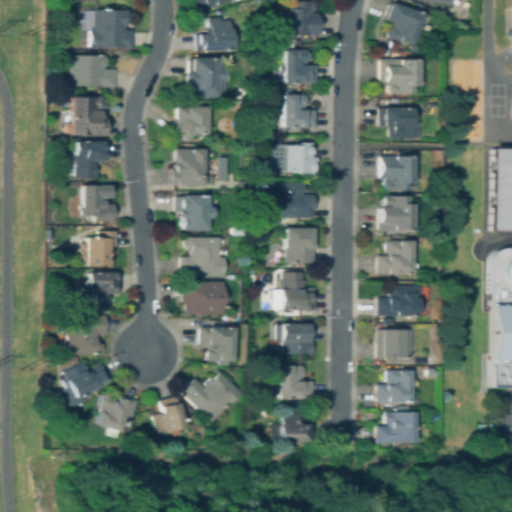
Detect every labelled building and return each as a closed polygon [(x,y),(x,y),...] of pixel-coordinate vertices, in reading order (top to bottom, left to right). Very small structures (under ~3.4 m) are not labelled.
[(223,0),(198,10),(194,0),(223,0)] [(311,3),(311,9),(308,12),(314,12),(314,35),(281,35),(281,23),(280,22),(280,17),(282,16),(281,8),(288,8),(288,1),(309,1),(311,3)] [(418,13),(407,45),(396,41),(394,47),(388,45),(390,39),(385,37),(384,33),(386,27),(389,26),(390,22),(381,19),(387,2),(418,13)] [(121,26),(121,29),(129,29),(129,48),(122,47),(91,47),(91,48),(87,48),(86,28),(93,28),(93,9),(123,9),(126,12),(126,17),(121,21),(121,26)] [(425,18),(419,16),(421,9),(427,12),(425,18)] [(216,17),(216,20),(225,19),(225,28),(227,28),(228,49),(192,50),(191,33),(200,33),(200,28),(203,28),(202,17),(216,17)] [(311,65),(311,83),(279,82),(278,72),(276,69),(275,66),(279,63),(279,49),(301,50),(304,52),(304,59),(302,61),(302,65),(311,65)] [(111,69),(111,87),(98,87),(98,86),(67,85),(67,54),(100,54),(103,58),(103,64),(100,67),(100,69),(111,69)] [(213,57),(213,67),(216,67),(220,70),(219,76),(216,79),(213,79),(213,97),(187,97),(187,83),(184,83),(180,79),(180,75),(184,72),(184,58),(186,58),(186,57),(213,57)] [(413,59),(413,85),(407,85),(407,93),(387,93),(384,90),(384,85),(387,82),(379,81),(376,81),(376,58),(397,58),(413,59)] [(271,82),(262,82),(262,69),(272,69),(271,82)] [(312,109),(311,127),(278,127),(278,94),(301,94),(302,105),(301,109),(312,109)] [(68,96),(92,96),(97,96),(101,99),(100,105),(96,109),(94,109),(94,110),(97,110),(97,118),(101,118),(101,120),(103,120),(103,134),(101,134),(101,135),(84,135),(84,134),(68,134),(68,96)] [(202,106),(202,133),(188,133),(180,141),(178,140),(172,140),(162,130),(173,119),(173,118),(173,106),(202,106)] [(407,107),(407,126),(405,126),(405,138),(387,138),(384,135),(384,128),(386,126),(386,125),(375,125),(374,108),(407,107)] [(104,142),(104,159),(98,159),(92,160),(92,177),(73,177),(73,164),(68,164),(65,161),(65,158),(68,155),(70,154),(72,154),(72,140),(98,140),(98,142),(104,142)] [(309,142),(309,172),(292,172),(292,171),(280,171),(280,164),(279,163),(280,158),(281,157),(281,145),(290,145),(290,142),(309,142)] [(511,147),(511,230),(484,230),(484,147),(511,147)] [(199,148),(199,156),(202,156),(204,158),(204,164),(202,166),(198,166),(198,185),(167,185),(168,168),(170,168),(170,148),(199,148)] [(409,155),(409,182),(402,182),(401,190),(385,189),(384,191),(382,190),(379,187),(379,182),(381,180),(382,178),(375,178),(375,155),(409,155)] [(300,182),(300,192),(298,192),(298,194),(310,194),(310,210),(309,210),(309,218),(269,217),(269,216),(261,216),(261,205),(269,205),(269,182),(300,182)] [(105,185),(105,197),(104,197),(104,204),(110,204),(110,221),(91,221),(91,215),(79,215),(79,211),(77,208),(78,204),(78,185),(105,185)] [(202,195),(202,206),(205,206),(208,210),(208,215),(205,218),(202,218),(202,230),(177,230),(177,228),(177,217),(173,217),(174,211),(170,211),(170,196),(177,196),(177,194),(202,195)] [(408,203),(408,230),(392,230),(391,231),(374,230),(375,206),(379,206),(379,194),(402,195),(402,203),(408,203)] [(243,227),(243,235),(228,235),(228,227),(243,227)] [(310,238),(309,263),(282,263),(282,248),(280,248),(280,227),(308,227),(308,238),(310,238)] [(112,230),(112,245),(109,245),(109,265),(84,265),(77,266),(77,251),(77,242),(82,242),(82,237),(94,237),(94,230),(112,230)] [(213,237),(213,256),(218,256),(218,276),(175,275),(176,256),(182,256),(184,257),(184,249),(182,249),(179,245),(179,240),(182,237),(213,237)] [(407,240),(407,274),(373,274),(373,255),(384,255),(384,253),(381,250),(381,243),(384,240),(407,240)] [(486,386),(506,386),(511,386),(511,244),(508,244),(508,246),(503,246),(498,246),(495,247),(492,249),(489,251),(486,253),(485,256),(484,259),(484,291),(486,291),(486,386)] [(117,273),(117,292),(111,292),(106,293),(105,309),(84,309),(83,294),(82,292),(82,287),(84,285),(84,271),(112,272),(117,273)] [(311,287),(311,311),(301,311),(301,309),(276,309),(276,308),(269,307),(270,289),(276,289),(276,279),(300,280),(300,287),(311,287)] [(217,281),(217,314),(180,314),(181,303),(178,303),(178,281),(217,281)] [(415,285),(415,304),(413,304),(413,315),(373,315),(373,297),(384,297),(384,285),(415,285)] [(101,326),(101,334),(93,334),(93,341),(96,341),(99,345),(99,350),(95,354),(64,353),(64,334),(59,334),(59,327),(59,314),(101,315),(101,326)] [(304,323),(307,324),(306,341),(309,341),(309,355),(306,355),(306,353),(280,353),(280,341),(277,340),(273,340),(273,324),(277,324),(277,323),(304,323)] [(228,327),(227,361),(203,360),(202,358),(202,349),(203,349),(203,345),(194,345),(195,326),(228,327)] [(407,329),(406,358),(373,357),(373,329),(407,329)] [(78,361),(83,372),(98,365),(105,380),(65,400),(60,389),(64,387),(60,379),(62,378),(59,371),(78,361)] [(309,380),(309,399),(276,399),(276,365),(299,365),(301,368),(301,375),(299,377),(299,380),(309,380)] [(406,370),(406,402),(373,401),(373,384),(384,384),(384,382),(382,382),(382,370),(406,370)] [(214,371),(235,392),(206,421),(176,391),(181,385),(184,382),(190,377),(199,387),(201,385),(200,384),(207,377),(208,378),(214,371)] [(107,397),(114,399),(116,395),(132,400),(128,417),(120,414),(115,431),(92,425),(97,406),(94,405),(98,393),(107,396),(107,397)] [(180,426),(163,431),(162,430),(152,432),(148,414),(158,412),(155,400),(172,395),(180,426)] [(299,421),(296,423),(296,424),(309,424),(309,441),(276,442),(276,439),(267,439),(267,426),(274,422),(277,422),(277,411),(296,411),(299,414),(299,421)] [(410,411),(410,442),(385,442),(385,443),(372,443),(373,426),(384,426),(384,424),(381,424),(381,422),(380,422),(381,411),(410,411)]
